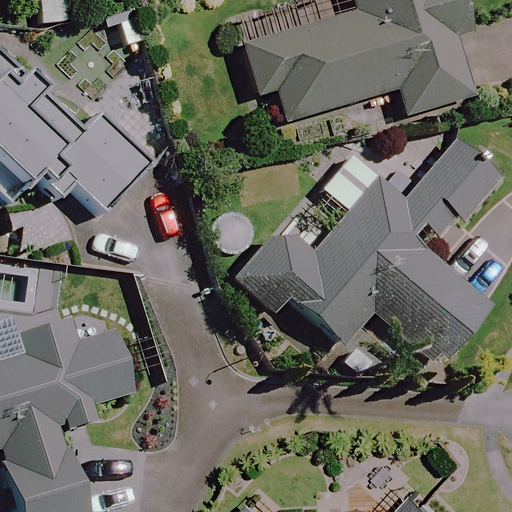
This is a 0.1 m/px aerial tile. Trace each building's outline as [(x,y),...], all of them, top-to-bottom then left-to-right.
[(347,0),(352,17),(241,49),(265,132),(395,95),(402,120),(467,102),(450,43),(466,39),(455,0),(347,0)] [(211,53),(202,20),(170,29),(180,62),(211,53)] [(76,132),(0,59),(0,217),(30,186),(53,207),(66,193),(97,222),(150,166),(94,113),(76,132)] [(497,193),(450,153),(403,209),(374,184),(310,259),(279,232),(231,288),(268,319),(281,303),(339,352),(367,319),(426,370),(483,302),(437,263),(446,253),(497,193)] [(0,362),(0,460),(13,511),(78,511),(57,435),(92,426),(88,411),(124,402),(104,329),(66,340),(62,325),(8,339),(13,359),(0,362)] [(404,511),(369,511),(369,510),(358,511),(351,511),(440,511),(425,502),(417,503),(404,511)]
